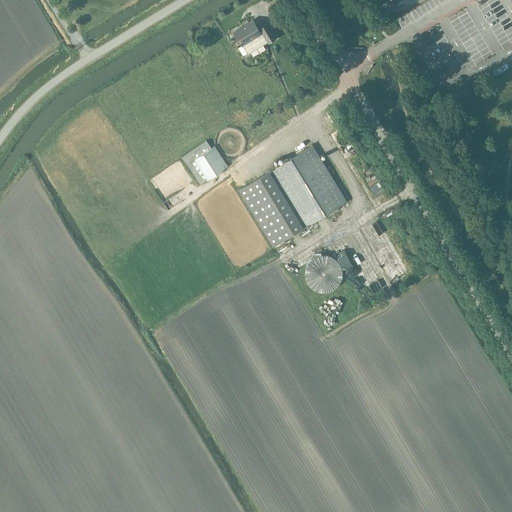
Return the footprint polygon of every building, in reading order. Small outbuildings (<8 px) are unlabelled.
[(258,30),(252,20),(234,31),(242,45),(243,45),(248,53),(264,43),(263,41),(266,39),(268,42),(275,38),(266,25),(258,30)] [(510,61),(506,53),(503,54),(504,56),(499,59),(503,65),(510,61)] [(182,157),(200,185),(224,169),(205,141),(182,157)] [(338,147),(343,156),(355,149),(350,141),(338,147)] [(239,191),(272,246),(346,201),(312,146),(239,191)] [(182,176),(191,189),(197,185),(188,172),(182,176)] [(374,234),(365,240),(383,268),(392,262),(374,234)] [(352,262),(360,260),(356,244),(348,246),(352,262)] [(344,276),(344,272),(344,269),(343,266),(341,263),(339,260),(337,258),(334,256),(331,255),(327,254),(324,254),(320,255),(317,257),(314,259),(311,262),(310,265),(309,268),(308,271),(308,275),(309,278),(310,281),(313,284),(315,286),(318,288),(321,289),(325,290),(328,290),(332,289),(336,287),(338,286),(341,283),(343,279),(344,276)] [(351,289),(356,296),(361,293),(357,286),(351,289)]
